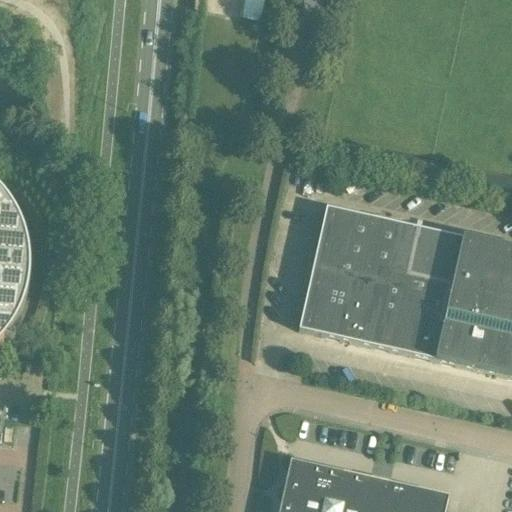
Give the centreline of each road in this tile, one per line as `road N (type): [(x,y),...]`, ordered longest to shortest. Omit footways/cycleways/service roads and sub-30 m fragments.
road 1 (secondary): [(108,511),(156,0)]
road 2 (unclassified): [(511,445),(295,397),(266,402),(250,418),(238,511)]
road 3 (unclassified): [(244,356),(254,260),(314,0)]
